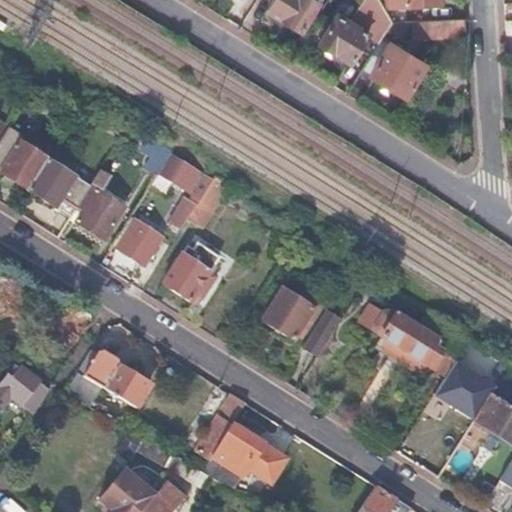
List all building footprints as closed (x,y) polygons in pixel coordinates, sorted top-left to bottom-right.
[(301,31),(318,3),(312,0),(274,0),(268,10),(301,31)] [(435,21),(463,19),(462,2),(439,3),(438,0),(402,0),(402,6),(435,4),(435,21)] [(366,34),(333,13),(317,40),(350,61),(366,34)] [(428,40),(464,37),(463,19),(435,21),(426,22),(428,40)] [(399,41),(410,23),(390,24),(386,32),(399,41)] [(347,94),(359,101),(375,74),(404,94),(423,64),(381,39),(347,94)] [(7,129),(0,139),(0,173),(26,190),(45,161),(28,149),(32,143),(8,127),(7,129)] [(171,151),(148,138),(141,150),(152,158),(145,169),(155,176),(157,173),(169,154),(171,151)] [(169,154),(157,173),(183,189),(191,177),(194,179),(198,174),(169,154)] [(45,161),(26,190),(54,208),(58,201),(61,204),(58,210),(69,218),(76,208),(88,189),(45,161)] [(90,190),(88,189),(76,208),(82,211),(74,223),(103,240),(123,209),(98,192),(107,179),(99,174),(90,190)] [(189,194),(199,201),(212,180),(203,174),(189,194)] [(170,222),(181,230),(196,206),(185,198),(170,222)] [(129,217),(112,244),(117,248),(116,250),(142,266),(160,237),(129,217)] [(160,285),(188,303),(207,272),(195,264),(199,258),(192,254),(194,251),(186,246),(160,285)] [(261,322),(291,342),(300,327),(305,331),(322,303),(303,291),(298,299),(282,289),(261,322)] [(380,338),(443,378),(467,340),(443,322),(435,333),(447,342),(440,351),(432,346),(436,340),(395,314),(392,315),(386,311),(382,312),(373,326),(374,332),(380,336),(380,338)] [(303,348),(316,358),(340,321),(326,312),(303,348)] [(83,376),(75,371),(62,393),(88,407),(100,386),(133,409),(148,386),(117,367),(115,359),(104,352),(96,354),(83,376)] [(511,364),(510,363),(473,421),(511,446),(511,364)] [(5,375),(0,380),(0,389),(8,397),(20,407),(36,385),(16,369),(9,378),(5,375)] [(30,415),(45,392),(36,385),(20,407),(30,415)] [(0,407),(8,397),(0,389),(0,407)] [(229,424),(243,403),(227,393),(191,449),(206,460),(229,424)] [(261,444),(229,424),(206,460),(199,470),(222,483),(232,490),(246,467),(257,450),(261,444)] [(181,461),(139,436),(136,439),(124,432),(112,453),(125,460),(132,448),(163,466),(175,473),(181,461)] [(278,463),(257,450),(246,467),(267,481),(278,463)] [(511,457),(498,480),(511,489),(511,457)] [(190,482),(197,470),(181,461),(175,473),(190,482)] [(105,511),(136,511),(150,494),(147,492),(118,469),(95,499),(108,510),(105,511)] [(511,489),(498,480),(480,506),(482,508),(488,511),(509,511),(511,508),(511,489)] [(150,494),(136,511),(163,511),(176,496),(159,483),(150,494)] [(382,511),(391,497),(373,486),(355,511),(382,511)]
